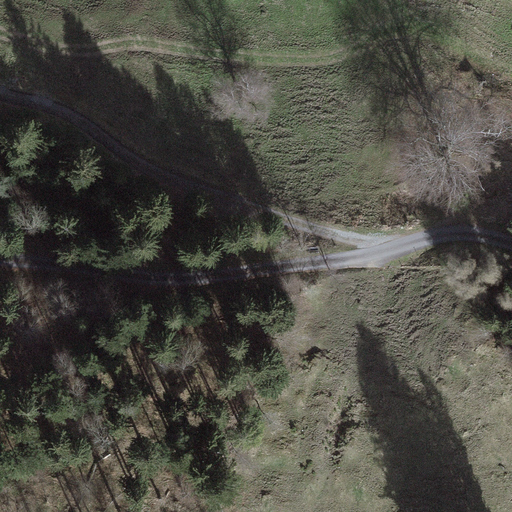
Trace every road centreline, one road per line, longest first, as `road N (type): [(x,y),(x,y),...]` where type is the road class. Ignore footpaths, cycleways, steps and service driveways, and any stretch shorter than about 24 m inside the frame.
road 1 (track): [(511,243),(443,233),(200,277),(131,280),(0,263)]
road 2 (track): [(0,90),(80,119),(148,170),(388,243)]
